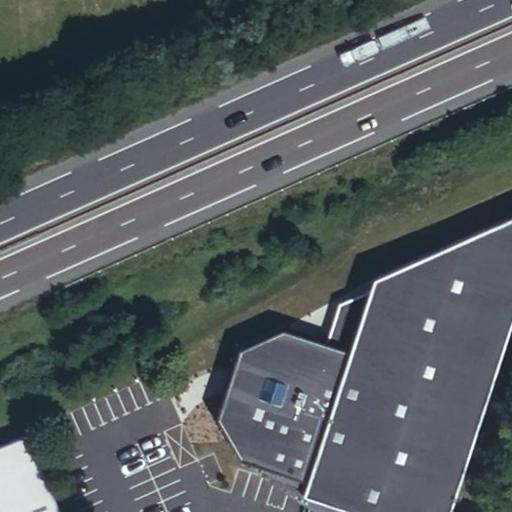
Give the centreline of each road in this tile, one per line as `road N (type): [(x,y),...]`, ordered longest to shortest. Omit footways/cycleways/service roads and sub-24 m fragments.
road 1 (trunk): [(0,277),(511,50)]
road 2 (trunk): [(498,0),(0,221)]
